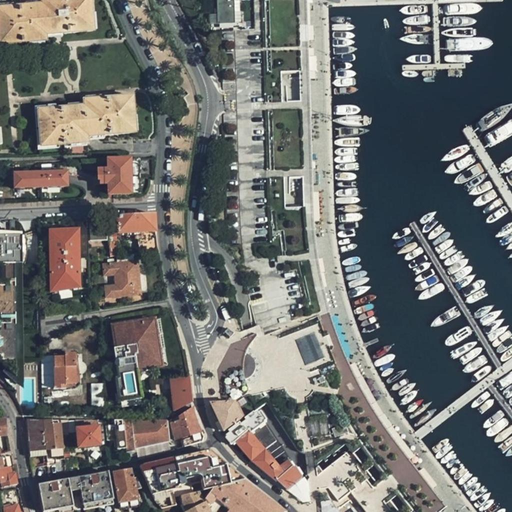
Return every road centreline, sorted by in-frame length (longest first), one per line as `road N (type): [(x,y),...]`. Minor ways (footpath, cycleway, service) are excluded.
road 1 (residential): [(163,0),(208,95),(194,234),(217,322),(204,340),(189,342)]
road 2 (secondary): [(160,204),(157,86),(115,0)]
road 3 (residential): [(24,484),(215,440)]
road 4 (residential): [(0,214),(160,204)]
road 5 (secondary): [(189,342),(160,204)]
